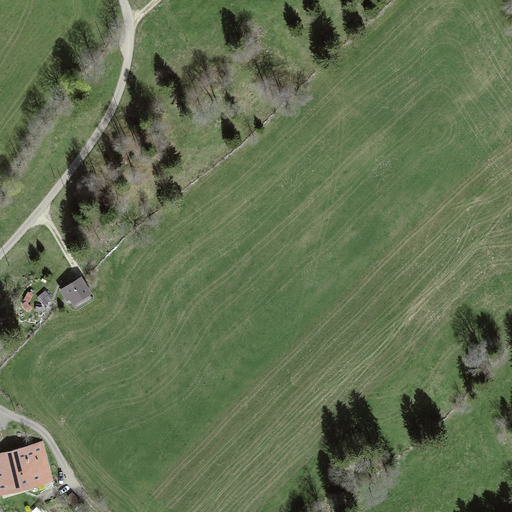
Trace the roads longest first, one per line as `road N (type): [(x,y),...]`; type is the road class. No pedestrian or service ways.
road 1 (unclassified): [(0,256),(105,123),(126,58),(121,0)]
road 2 (track): [(101,511),(72,487),(46,437),(0,411)]
